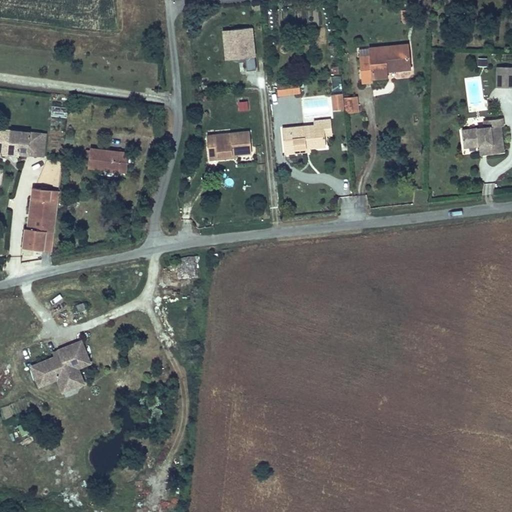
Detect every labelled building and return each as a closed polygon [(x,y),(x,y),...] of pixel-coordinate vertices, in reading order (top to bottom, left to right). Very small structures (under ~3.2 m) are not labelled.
[(414,21),(412,9),(402,10),(403,22),(414,21)] [(258,27),(221,30),(224,60),(244,59),(245,71),(253,70),(254,90),(259,90),(261,107),(264,107),(258,27)] [(411,69),(408,44),(369,48),(370,57),(359,58),(362,82),(373,81),(373,77),(387,76),(386,71),(411,69)] [(370,57),(369,48),(358,49),(359,58),(370,57)] [(511,76),(511,67),(497,67),(497,76),(511,76)] [(511,87),(511,76),(497,76),(497,88),(511,87)] [(258,88),(267,88),(267,77),(257,77),(258,88)] [(290,93),(289,80),(276,82),(278,94),(290,93)] [(300,92),(299,80),(289,80),(290,93),(300,92)] [(344,109),(342,94),(332,94),(333,101),(338,100),(338,110),(344,109)] [(358,112),(357,96),(344,98),(346,113),(358,112)] [(238,101),(240,111),(248,110),(247,100),(238,101)] [(51,116),(66,117),(67,107),(52,105),(51,116)] [(503,152),(500,126),(503,126),(502,118),(484,121),(484,128),(462,131),(464,147),(480,145),(486,145),(487,154),(503,152)] [(326,146),(324,125),(282,129),(285,153),(294,152),(294,149),(311,147),(326,146)] [(36,155),(38,133),(0,129),(0,132),(0,151),(4,152),(9,152),(8,155),(19,156),(19,153),(36,155)] [(252,152),(250,132),(215,135),(216,143),(208,144),(209,160),(218,159),(218,156),(236,154),(252,152)] [(44,156),(46,134),(38,133),(36,155),(44,156)] [(216,143),(215,135),(207,136),(208,144),(216,143)] [(126,171),(128,153),(90,149),(90,150),(88,165),(88,167),(126,171)] [(52,251),(59,191),(33,188),(28,228),(25,228),(23,247),(52,251)] [(185,275),(166,275),(166,288),(184,288),(185,275)] [(57,311),(68,308),(66,301),(55,304),(57,311)] [(47,343),(49,346),(43,349),(19,358),(27,378),(46,371),(51,384),(72,375),(66,360),(79,355),(69,333),(47,342),(47,343)]
